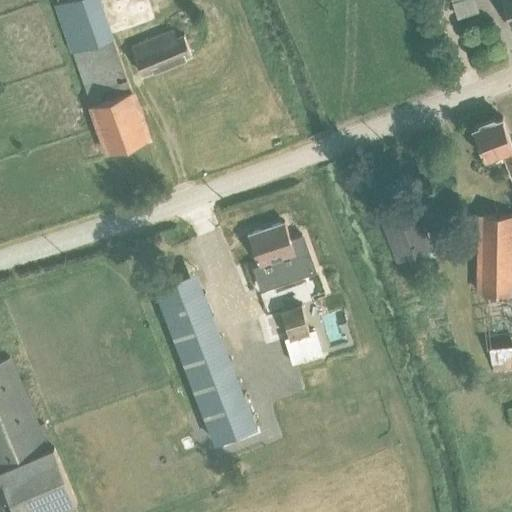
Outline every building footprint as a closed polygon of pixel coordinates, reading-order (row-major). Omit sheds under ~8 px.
[(101,0),(57,0),(56,0),(110,151),(150,136),(101,0)] [(453,0),(458,15),(480,8),(477,0),(453,0)] [(175,25),(131,43),(144,73),(194,52),(186,31),(178,34),(175,25)] [(503,151),(506,157),(511,174),(511,136),(504,114),(475,125),(487,156),(503,151)] [(503,151),(487,156),(489,163),(506,157),(503,151)] [(422,209),(418,200),(414,189),(376,204),(397,260),(435,246),(422,209)] [(418,200),(422,209),(431,206),(427,197),(418,200)] [(511,210),(478,210),(477,289),(511,289),(511,210)] [(285,218),(250,230),(260,261),(254,264),(262,288),(316,269),(303,231),(291,235),(285,218)] [(160,280),(184,270),(180,260),(143,274),(147,285),(160,280)] [(184,270),(160,280),(167,298),(163,300),(217,438),(258,421),(206,284),(209,282),(202,263),(184,270)] [(72,272),(56,278),(61,291),(77,285),(72,272)] [(124,314),(135,311),(129,286),(118,289),(124,314)] [(511,294),(483,298),(487,346),(491,346),(493,370),(511,367),(511,294)] [(303,300),(282,306),(290,333),(285,335),(286,339),(285,339),(291,361),(324,351),(317,325),(311,327),(303,300)] [(11,495),(67,471),(55,443),(52,445),(45,427),(49,426),(46,419),(41,421),(13,354),(0,358),(0,467),(0,468),(11,495)] [(327,360),(306,366),(313,387),(334,381),(327,360)] [(176,403),(167,406),(175,427),(184,423),(176,403)] [(187,429),(177,432),(184,453),(194,449),(187,429)] [(84,511),(67,471),(11,495),(18,511),(84,511)]
